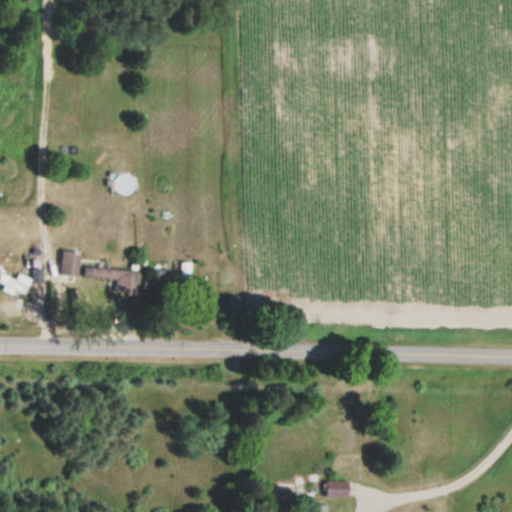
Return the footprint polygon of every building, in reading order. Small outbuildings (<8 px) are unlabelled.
[(112,184),(124,195),(134,184),(122,173),(112,184)] [(173,274),(173,283),(188,283),(188,261),(177,261),(177,274),(173,274)] [(81,282),(136,283),(137,269),(81,268),(81,282)] [(16,274),(14,279),(0,273),(0,286),(21,295),(28,278),(16,274)] [(355,467),(357,426),(332,425),(331,452),(340,453),(340,466),(355,467)] [(347,496),(347,480),(325,480),(325,496),(347,496)] [(417,511),(417,500),(386,500),(386,511),(417,511)]
